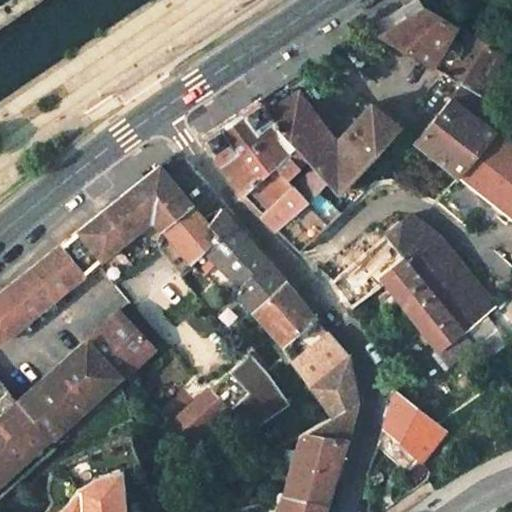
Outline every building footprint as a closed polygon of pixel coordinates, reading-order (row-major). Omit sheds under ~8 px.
[(443,32),(452,21),(418,0),(411,0),(367,28),(379,35),(396,45),(426,62),(434,49),(442,52),(445,53),(449,52),(452,49),(454,45),(453,41),(450,38),(443,32)] [(467,30),(442,72),(460,82),(477,92),(502,52),(467,30)] [(379,35),(365,46),(375,60),(396,45),(379,35)] [(460,82),(413,138),(456,173),(492,131),(501,138),(511,125),(511,112),(477,92),(460,82)] [(366,100),(331,136),(292,87),(262,108),(299,154),(309,167),(320,181),(328,192),(395,123),(366,100)] [(238,196),(258,216),(291,185),(304,198),(313,189),(320,181),(309,167),(291,185),(280,173),(299,154),(262,108),(256,101),(198,138),(218,167),(238,196)] [(511,147),(501,138),(492,131),(456,173),(507,217),(511,210),(511,147)] [(187,204),(156,167),(75,232),(97,259),(93,263),(111,284),(156,248),(160,234),(185,264),(199,252),(216,239),(200,220),(187,204)] [(258,216),(273,230),(304,198),(291,185),(258,216)] [(337,213),(313,189),(304,198),(273,230),(284,240),(295,252),(337,213)] [(216,239),(199,252),(236,286),(228,294),(246,310),(282,282),(253,248),(217,208),(200,220),(216,239)] [(348,310),(382,282),(378,277),(402,258),(461,331),(484,314),(494,307),(438,237),(409,216),(329,284),(348,310)] [(0,338),(93,263),(97,259),(75,232),(0,292),(0,338)] [(408,316),(435,350),(461,331),(402,258),(378,277),(382,282),(408,316)] [(278,346),(312,318),(297,300),(282,282),(246,310),(278,346)] [(131,325),(141,316),(131,306),(122,314),(131,325)] [(122,314),(117,309),(79,342),(112,378),(113,379),(118,375),(120,378),(126,373),(153,348),(131,325),(122,314)] [(472,345),(483,359),(504,343),(484,314),(461,331),(472,345)] [(446,365),(472,345),(461,331),(435,350),(446,365)] [(327,336),(292,362),(310,387),(312,385),(345,360),(345,358),(329,339),(327,336)] [(11,403),(45,440),(113,379),(112,378),(79,342),(11,403)] [(333,415),(354,404),(345,360),(312,385),(333,415)] [(222,411),(239,395),(220,374),(203,391),(222,411)] [(381,428),(417,458),(442,433),(390,390),(385,413),(381,428)] [(186,445),(222,411),(203,391),(167,423),(186,445)] [(0,479),(45,440),(11,403),(4,393),(0,395),(0,479)] [(304,431),(344,442),(349,425),(355,408),(354,404),(333,415),(304,431)] [(296,435),(279,494),(324,506),(333,479),(344,442),(304,431),(296,435)] [(428,469),(417,458),(408,468),(418,479),(428,469)] [(117,511),(114,464),(71,482),(44,506),(40,511),(117,511)] [(152,511),(155,511),(166,506),(157,480),(146,485),(152,511)] [(279,494),(274,511),(322,511),(324,506),(279,494)]
